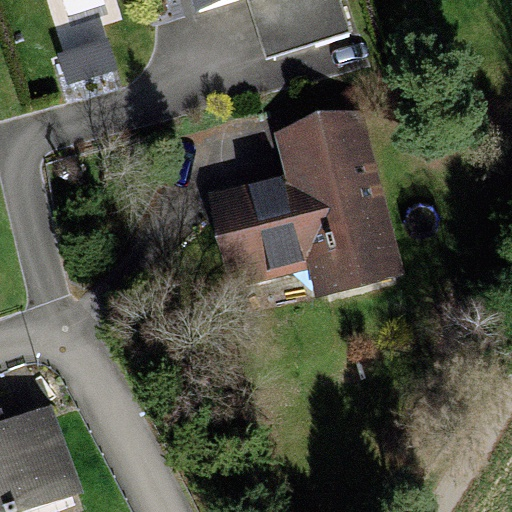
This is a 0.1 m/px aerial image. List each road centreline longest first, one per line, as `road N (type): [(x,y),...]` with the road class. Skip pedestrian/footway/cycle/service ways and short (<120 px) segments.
road 1 (residential): [(0,349),(55,345),(151,511)]
road 2 (residential): [(511,369),(432,511)]
